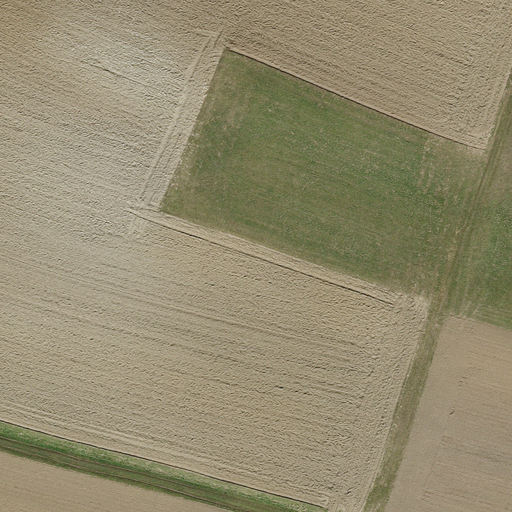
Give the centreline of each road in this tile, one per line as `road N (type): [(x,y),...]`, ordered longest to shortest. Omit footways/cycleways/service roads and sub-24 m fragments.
road 1 (track): [(511,130),(388,511)]
road 2 (track): [(0,451),(233,511)]
